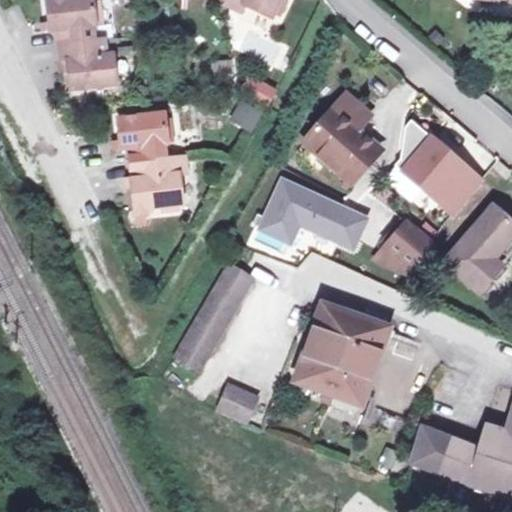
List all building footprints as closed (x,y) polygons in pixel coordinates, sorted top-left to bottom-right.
[(46,0),(49,22),(50,30),(57,29),(59,45),(95,41),(93,25),(97,25),(94,1),(94,0),(46,0)] [(94,1),(97,25),(103,24),(100,0),(94,1)] [(218,0),(218,1),(216,6),(231,13),(235,6),(262,19),(264,15),(270,0),(218,0)] [(275,0),(270,0),(264,15),(269,17),(277,0),(275,0)] [(43,31),(50,30),(49,22),(42,23),(43,31)] [(95,41),(59,45),(61,61),(67,60),(68,71),(70,90),(117,85),(113,55),(107,55),(105,39),(95,41)] [(266,110),(276,87),(246,74),(236,96),(266,110)] [(360,113),(336,93),(296,140),(343,181),(371,148),(348,128),(360,113)] [(238,103),(229,120),(251,132),(260,114),(238,103)] [(130,148),(132,164),(168,160),(168,159),(166,144),(169,143),(166,119),(166,113),(119,119),(122,141),(123,149),(130,148)] [(472,176),(401,118),(395,125),(391,156),(386,163),(443,210),(472,176)] [(166,119),(169,143),(175,142),(172,119),(166,119)] [(187,157),(168,159),(168,160),(132,164),(134,179),(134,180),(133,180),(134,188),(138,218),(150,216),(156,208),(163,207),(181,205),(185,204),(182,174),(189,174),(187,158),(187,157)] [(357,218),(274,182),(253,229),(282,242),(291,222),(345,246),(357,218)] [(511,225),(483,201),(436,258),(472,288),(494,261),(487,254),(511,225)] [(398,219),(378,244),(404,265),(425,241),(398,219)] [(425,241),(404,265),(418,277),(439,253),(425,241)] [(177,353),(205,368),(259,272),(230,257),(177,353)] [(303,383),(364,403),(392,328),(330,307),(303,383)] [(217,411),(242,422),(255,398),(230,386),(217,411)] [(414,459),(511,491),(511,412),(508,425),(490,420),(481,441),(427,420),(414,459)]
